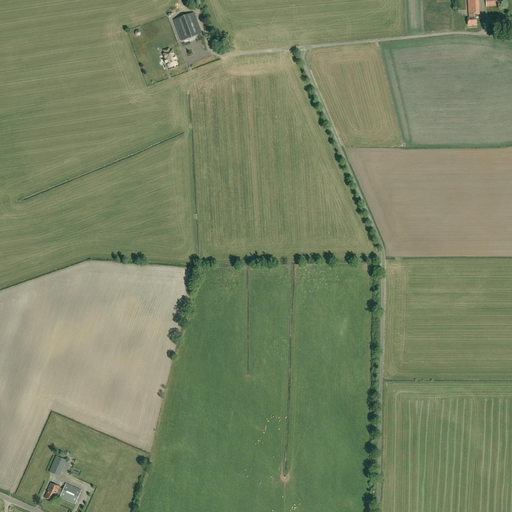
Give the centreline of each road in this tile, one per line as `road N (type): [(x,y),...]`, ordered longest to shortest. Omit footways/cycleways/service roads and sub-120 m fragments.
road 1 (unclassified): [(382,511),(384,253),(295,50)]
road 2 (unclassified): [(295,50),(478,33),(511,38)]
